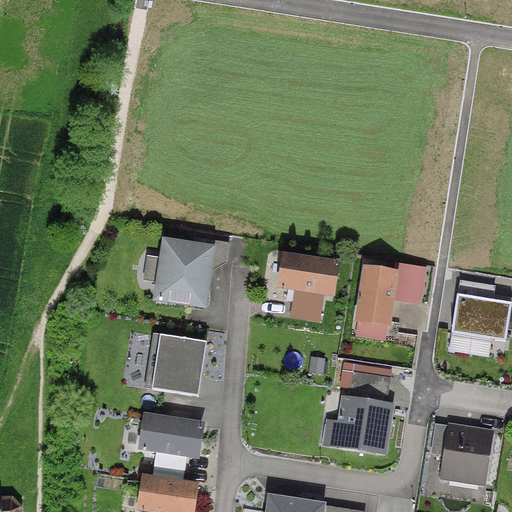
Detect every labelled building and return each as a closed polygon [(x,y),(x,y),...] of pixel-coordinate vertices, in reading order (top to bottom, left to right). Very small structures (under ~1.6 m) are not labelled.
[(213,249),(165,243),(158,301),(206,307),(213,249)] [(282,259),(278,289),(329,297),(334,267),(282,259)] [(390,301),(417,306),(422,276),(394,271),(393,276),(364,272),(356,323),(385,328),(390,301)] [(450,336),(503,344),(509,307),(455,298),(450,336)] [(206,345),(163,339),(155,390),(198,396),(206,345)] [(381,454),(388,409),(383,409),(387,381),(352,376),(348,403),(343,402),(336,447),(381,454)] [(193,458),(198,428),(144,420),(139,450),(193,458)] [(481,486),(489,435),(448,429),(440,480),(481,486)] [(146,511),(189,511),(194,488),(142,480),(138,511),(146,511)] [(327,511),(329,503),(264,493),(261,511),(327,511)] [(0,511),(18,511),(18,510),(10,501),(0,501),(0,511)]
